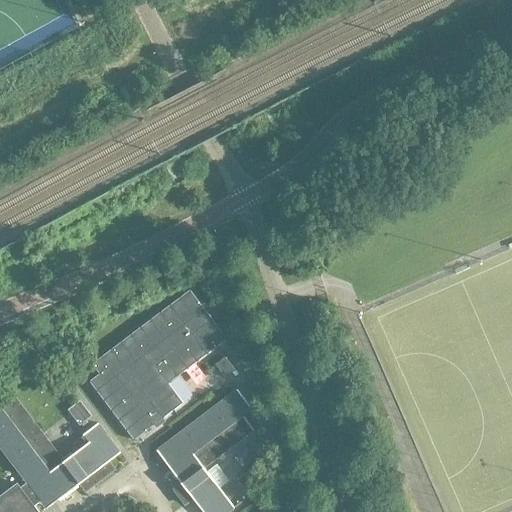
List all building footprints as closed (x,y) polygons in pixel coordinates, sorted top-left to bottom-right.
[(94,365),(101,374),(91,382),(136,441),(185,403),(170,384),(229,339),(192,290),(94,365)] [(226,358),(216,365),(226,378),(236,371),(226,358)] [(176,448),(162,458),(187,491),(179,497),(185,504),(192,498),(202,511),(227,511),(234,507),(203,467),(253,429),(243,416),(252,409),(237,389),(170,440),(176,448)] [(0,511),(38,511),(34,506),(48,495),(54,503),(87,478),(93,486),(114,469),(108,461),(120,453),(97,423),(82,434),(88,442),(63,461),(12,393),(0,402),(0,447),(26,482),(20,487),(16,483),(0,495),(0,511)] [(82,404),(66,416),(75,428),(91,416),(82,404)] [(236,480),(248,495),(260,486),(248,471),(236,480)] [(293,511),(282,496),(260,511),(293,511)]
